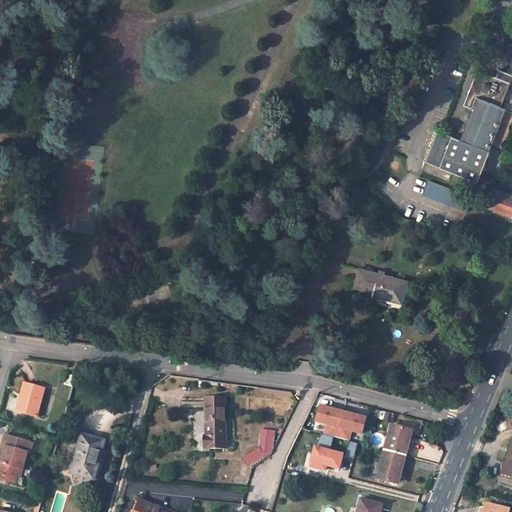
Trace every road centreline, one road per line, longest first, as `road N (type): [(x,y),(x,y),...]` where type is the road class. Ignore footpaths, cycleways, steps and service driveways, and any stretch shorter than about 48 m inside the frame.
road 1 (unclassified): [(13,345),(312,384)]
road 2 (unknown): [(501,0),(451,52),(409,158)]
road 3 (unclassified): [(312,384),(469,425)]
road 4 (unknown): [(126,511),(136,495),(152,492),(235,498),(266,504),(263,511)]
road 5 (residential): [(266,504),(312,384)]
